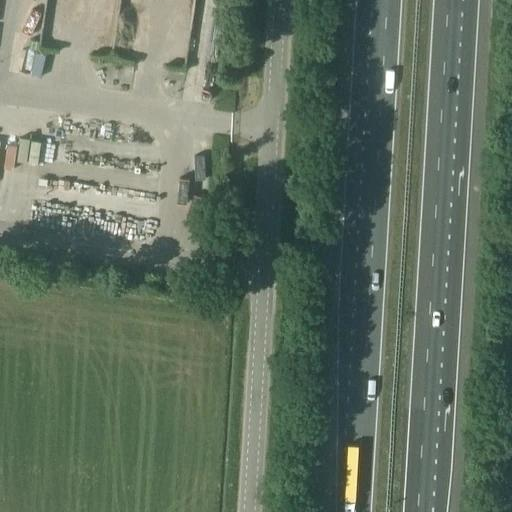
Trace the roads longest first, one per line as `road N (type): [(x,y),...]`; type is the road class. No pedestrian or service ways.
road 1 (motorway): [(415,511),(447,0)]
road 2 (motorway): [(386,0),(355,511)]
road 3 (unclassified): [(243,511),(271,0)]
road 4 (unclassified): [(0,89),(197,118)]
road 5 (unclassified): [(182,263),(0,239)]
